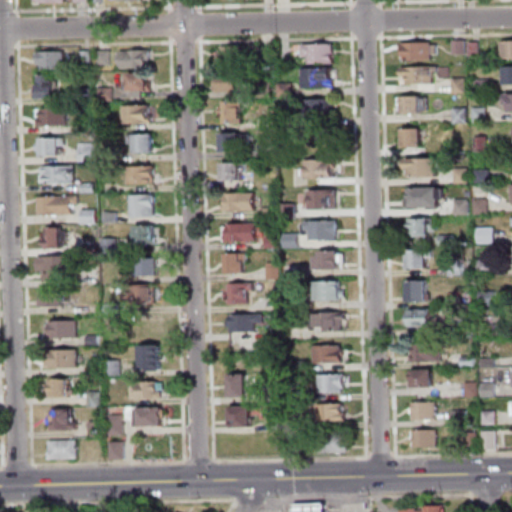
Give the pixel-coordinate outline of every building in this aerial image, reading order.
[(452,40),(453,54),(465,53),(465,39),(452,40)] [(502,57),(511,57),(511,40),(502,40),(502,57)] [(436,58),(436,41),(401,41),(401,58),(436,58)] [(480,41),(469,41),(469,54),(480,54),(480,41)] [(312,64),(312,56),(305,56),(305,44),(336,43),(337,63),(312,64)] [(290,57),(281,57),(281,45),(290,45),(290,57)] [(275,46),(275,59),(263,60),(263,46),(275,46)] [(249,63),(222,64),(221,50),(225,50),(225,47),(249,47),(249,63)] [(82,51),(92,51),(93,65),(83,65),(82,51)] [(113,66),(101,66),(101,51),(113,51),(113,66)] [(123,69),(123,52),(152,51),(152,59),(150,59),(150,68),(123,69)] [(44,69),(44,65),(41,65),(41,52),(66,52),(67,69),(44,69)] [(401,82),(437,82),(437,74),(447,74),(447,65),(401,65),(401,82)] [(511,65),(502,65),(502,82),(511,82),(511,65)] [(336,87),(306,88),(306,68),(336,67),(336,87)] [(133,91),(133,72),(153,72),(154,91),(133,91)] [(222,91),(222,73),(241,72),(242,91),(222,91)] [(41,99),(41,77),(57,76),(57,99),(41,99)] [(452,77),(452,92),(465,92),(465,77),(452,77)] [(474,78),(475,90),(492,90),(492,77),(474,78)] [(281,83),(295,82),(295,96),(282,96),(281,83)] [(274,96),(261,97),(261,86),(274,86),(274,96)] [(81,88),(92,88),(93,101),(81,101),(81,88)] [(102,101),(102,89),(115,89),(116,101),(102,101)] [(423,94),(402,94),(402,112),(423,112),(423,94)] [(226,122),(226,100),(244,100),(244,122),(226,122)] [(306,116),(306,100),(334,100),(335,116),(306,116)] [(154,122),(126,123),(126,106),(151,105),(151,114),(154,114),(154,122)] [(473,106),(486,106),(487,121),(473,122),(473,106)] [(453,107),(454,122),(467,122),(467,107),(453,107)] [(67,126),(42,127),(42,109),(67,108),(67,126)] [(282,127),(282,119),(294,118),(294,127),(282,127)] [(116,121),(117,131),(105,131),(105,121),(116,121)] [(93,122),(93,131),(80,132),(80,122),(93,122)] [(422,146),(422,127),(403,127),(403,146),(422,146)] [(225,151),(225,131),(241,131),(242,150),(225,151)] [(138,152),(138,144),(131,144),(131,134),(156,133),(157,152),(138,152)] [(474,136),(475,152),(488,151),(488,136),(474,136)] [(45,156),(45,150),(40,151),(40,143),(45,143),(45,137),(67,137),(67,145),(62,145),(62,156),(45,156)] [(82,143),(95,142),(96,160),(82,161),(82,143)] [(262,151),(262,143),(275,143),(275,151),(262,151)] [(117,161),(105,161),(105,152),(117,152),(117,161)] [(438,157),(407,157),(407,167),(410,167),(410,176),(438,176),(438,157)] [(308,178),(307,160),(336,160),(336,178),(308,178)] [(226,179),(226,161),(243,161),(244,179),(226,179)] [(77,184),(47,185),(47,182),(43,182),(43,173),(45,173),(44,170),(45,166),(77,165),(77,184)] [(157,183),(131,184),(131,166),(156,166),(157,183)] [(455,167),(455,182),(469,182),(469,167),(455,167)] [(475,170),(475,180),(491,179),(491,169),(475,170)] [(97,183),(97,192),(85,192),(84,183),(97,183)] [(410,186),(410,197),(413,197),(414,207),(445,206),(445,186),(410,186)] [(311,209),(311,191),(338,190),(338,208),(311,209)] [(258,211),(227,212),(227,203),(230,203),(229,193),(258,193),(258,211)] [(135,218),(134,195),(157,194),(158,217),(135,218)] [(45,215),(44,197),(81,196),(81,204),(75,204),(75,214),(45,215)] [(488,197),(473,198),(474,212),(488,211),(488,197)] [(455,198),(455,213),(469,213),(469,198),(455,198)] [(297,219),(285,220),(285,204),(297,204),(297,219)] [(265,217),(265,208),(279,208),(279,217),(265,217)] [(84,210),(99,210),(99,224),(84,225),(84,210)] [(107,223),(107,213),(119,213),(120,223),(107,223)] [(411,235),(435,235),(435,217),(411,217),(411,235)] [(312,240),(311,231),(307,231),(307,223),(339,222),(339,240),(328,241),(328,240),(312,240)] [(159,244),(140,244),(140,225),(159,225),(159,244)] [(259,241),(226,242),(225,227),(231,227),(231,226),(259,225),(259,241)] [(494,226),(480,227),(481,243),(494,242),(494,226)] [(64,247),(49,248),(49,227),(63,227),(63,230),(70,230),(71,240),(64,240),(64,247)] [(439,234),(440,245),(458,244),(457,233),(439,234)] [(302,248),(289,249),(288,234),(302,234),(302,248)] [(282,248),(269,249),(269,239),(282,238),(282,248)] [(119,239),(119,253),(105,253),(105,239),(119,239)] [(429,267),(428,248),(408,249),(408,266),(429,267)] [(323,269),(323,251),(340,250),(341,269),(323,269)] [(246,274),(229,274),(229,254),(249,253),(249,262),(246,263),(246,274)] [(47,281),(46,269),(41,269),(41,256),(77,255),(77,277),(57,277),(57,281),(47,281)] [(145,276),(144,257),(161,257),(161,275),(145,276)] [(477,258),(477,273),(500,272),(500,257),(477,258)] [(448,261),(448,275),(463,275),(463,261),(448,261)] [(282,281),(270,281),(270,264),(281,264),(282,281)] [(89,284),(88,269),(101,269),(101,284),(89,284)] [(406,301),(428,301),(428,279),(406,279),(406,301)] [(318,300),(317,281),(342,281),(343,300),(318,300)] [(233,304),(233,300),(229,300),(229,291),(233,291),(232,284),(256,283),(256,290),(250,290),(251,304),(233,304)] [(67,306),(43,306),(42,299),(48,299),(48,287),(72,286),(72,301),(67,301),(67,306)] [(157,304),(133,305),(133,286),(156,286),(157,304)] [(495,290),(479,290),(480,304),(495,304),(495,290)] [(299,311),(298,299),(311,299),(311,311),(299,311)] [(107,304),(122,304),(122,313),(107,314),(107,304)] [(87,315),(86,305),(102,305),(102,315),(87,315)] [(432,308),(408,309),(408,326),(432,325),(432,308)] [(344,331),(320,331),(320,313),(350,312),(350,319),(344,320),(344,331)] [(136,334),(161,334),(161,314),(136,314),(136,334)] [(258,331),(234,332),(234,315),(266,314),(266,323),(257,323),(258,331)] [(460,318),(460,332),(472,332),(473,318),(460,318)] [(80,338),(50,338),(50,331),(53,331),(53,321),(79,320),(80,338)] [(101,345),(90,345),(90,335),(101,335),(101,345)] [(411,342),(411,360),(441,360),(441,342),(411,342)] [(146,369),(145,344),(164,344),(164,369),(146,369)] [(318,363),(317,347),(344,346),(345,363),(318,363)] [(51,369),(51,358),(53,358),(53,351),(81,350),(81,368),(51,369)] [(110,376),(110,362),(123,361),(123,375),(110,376)] [(310,371),(295,371),(295,362),(310,361),(310,371)] [(91,363),(103,362),(103,376),(91,376),(91,363)] [(433,386),(433,368),(412,368),(412,386),(433,386)] [(234,397),(233,374),(249,373),(250,397),(234,397)] [(323,393),(323,376),(347,375),(348,387),(344,387),(344,393),(323,393)] [(72,396),(56,397),(56,378),(72,378),(72,396)] [(163,397),(135,398),(135,382),(166,382),(166,389),(164,389),(164,395),(163,397)] [(465,395),(478,395),(478,382),(465,382),(465,395)] [(495,383),(482,382),(482,396),(495,396),(495,383)] [(104,391),(104,405),(92,406),(92,392),(104,391)] [(296,401),(296,391),(310,391),(310,401),(296,401)] [(436,418),(436,401),(411,401),(411,418),(436,418)] [(320,422),(320,405),(346,405),(346,412),(348,412),(348,421),(320,422)] [(253,427),(234,428),(234,406),(253,406),(253,427)] [(80,429),(55,430),(55,423),(52,423),(52,416),(55,416),(55,408),(75,408),(75,422),(80,421),(80,429)] [(138,427),(138,409),(166,408),(166,426),(138,427)] [(466,409),(452,409),(452,424),(466,423),(466,409)] [(483,410),(483,422),(496,422),(496,410),(483,410)] [(127,435),(112,435),(112,415),(126,414),(127,435)] [(287,432),(272,432),(272,419),(286,419),(287,432)] [(104,436),(93,436),(93,422),(104,421),(104,436)] [(412,429),(412,446),(437,446),(437,429),(412,429)] [(496,447),(496,430),(481,430),(481,447),(496,447)] [(477,431),(466,431),(466,442),(477,442),(477,431)] [(351,443),(351,452),(321,452),(321,434),(348,433),(349,443),(351,443)] [(295,450),(295,434),(304,434),(304,450),(295,450)] [(53,459),(52,441),(79,440),(80,458),(53,459)] [(113,459),(113,442),(127,441),(127,458),(113,459)] [(297,503),(297,511),(328,511),(328,503),(297,503)]
